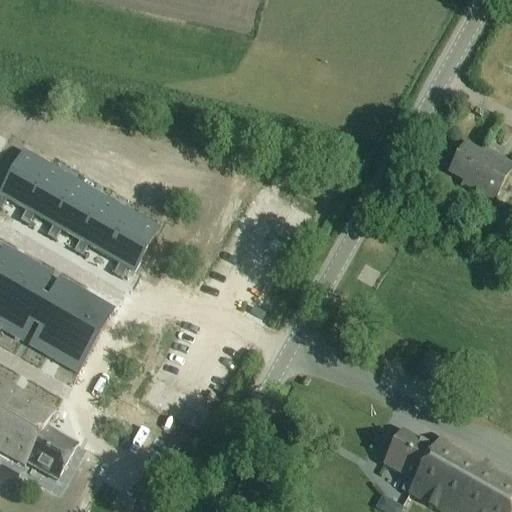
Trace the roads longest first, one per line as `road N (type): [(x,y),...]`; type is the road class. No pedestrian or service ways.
road 1 (residential): [(202,503),(94,451),(81,425),(81,394),(149,290),(288,351)]
road 2 (tertiary): [(288,351),(486,0)]
road 3 (tertiary): [(202,503),(288,351)]
